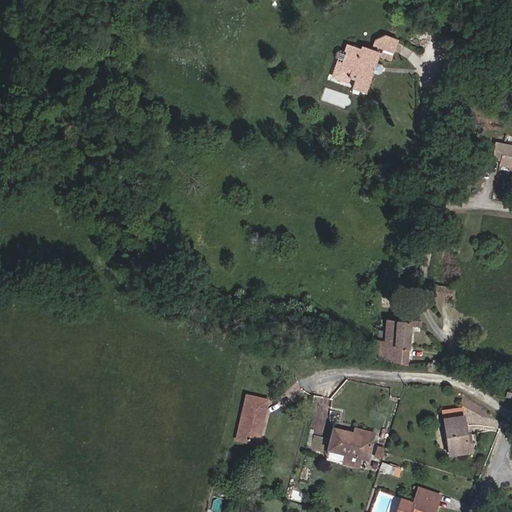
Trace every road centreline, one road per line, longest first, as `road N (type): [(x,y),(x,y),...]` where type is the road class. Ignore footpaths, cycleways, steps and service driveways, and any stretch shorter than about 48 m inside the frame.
road 1 (unclassified): [(511,366),(472,359),(438,331),(422,297),(422,63),(404,46)]
road 2 (unclassified): [(511,414),(467,386),(427,377),(344,373),(322,386)]
